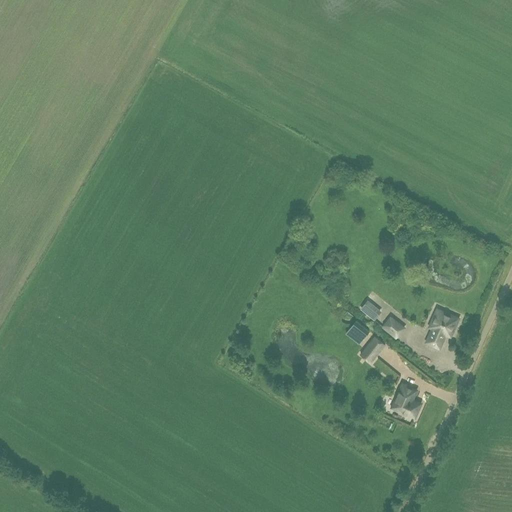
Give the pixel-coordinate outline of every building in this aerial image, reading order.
[(446,334),(451,336),(459,319),(437,309),(429,327),(433,328),(427,342),(440,348),(446,334)] [(396,338),(405,328),(391,317),(383,327),(396,338)] [(370,331),(356,320),(345,333),(359,345),(370,331)] [(371,362),(385,345),(376,336),(361,354),(371,362)] [(415,417),(421,404),(412,400),(416,391),(409,387),(410,386),(402,383),(392,408),(402,413),(403,412),(415,417)]
